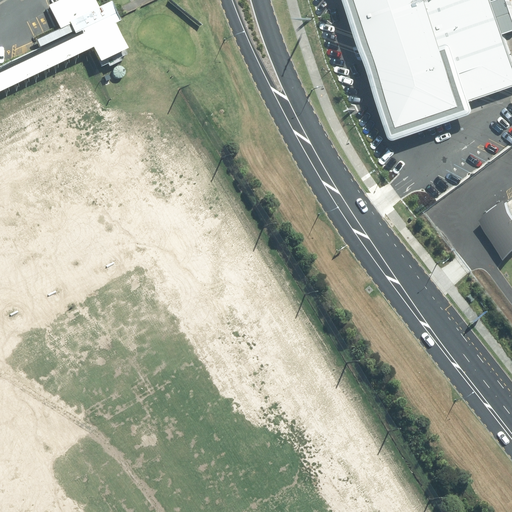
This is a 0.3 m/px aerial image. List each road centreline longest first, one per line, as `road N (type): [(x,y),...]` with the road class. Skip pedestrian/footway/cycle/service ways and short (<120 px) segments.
road 1 (primary): [(511,447),(400,306),(313,177),(225,0)]
road 2 (primary): [(260,0),(331,174),(511,416)]
